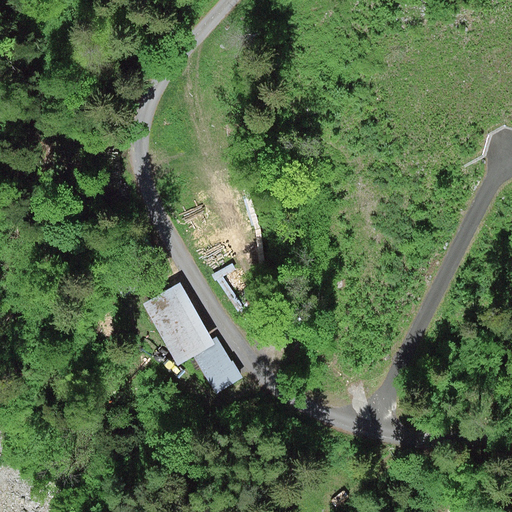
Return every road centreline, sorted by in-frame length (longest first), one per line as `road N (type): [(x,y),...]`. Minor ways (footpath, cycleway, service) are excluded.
road 1 (unclassified): [(511,437),(418,436),(313,411),(279,389),(230,337),(157,216),(140,155),(141,124),(164,76),(228,0)]
road 2 (track): [(356,426),(393,381),(490,184),(511,166)]
